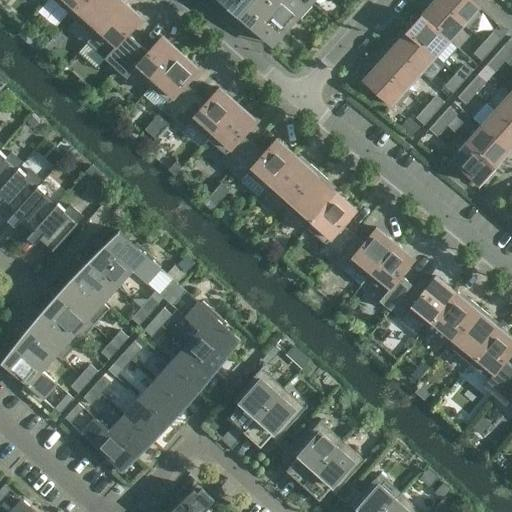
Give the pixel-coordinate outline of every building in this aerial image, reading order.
[(53,0),(72,17),(86,0),(53,0)] [(86,0),(72,17),(93,36),(123,1),(122,0),(86,0)] [(306,0),(220,0),(268,43),(306,0)] [(468,28),(436,0),(435,0),(421,15),(449,41),(464,25),(468,29),(468,28)] [(470,0),(436,0),(468,28),(480,14),(476,11),(479,8),(470,0)] [(116,68),(139,42),(129,33),(142,18),(123,1),(93,36),(87,42),(116,68)] [(449,41),(421,15),(407,31),(435,57),(449,41)] [(492,49),(502,38),(493,30),(483,42),(492,49)] [(435,57),(407,31),(393,47),(421,73),(435,57)] [(149,51),(139,42),(116,68),(127,78),(133,71),(150,87),(181,52),(162,36),(149,51)] [(481,61),(492,49),(483,42),(473,53),(481,61)] [(505,61),(511,52),(511,47),(506,42),(496,53),(505,61)] [(421,73),(393,47),(378,64),(410,93),(411,92),(407,88),(421,73)] [(181,52),(150,87),(167,102),(161,109),(173,120),(196,93),(186,84),(199,69),(181,52)] [(494,72),(505,61),(496,53),(486,65),(494,72)] [(463,82),(473,70),(465,63),(454,74),(463,82)] [(410,93),(378,64),(363,80),(391,105),(394,102),(398,106),(410,93)] [(453,93),(463,82),(454,74),(444,85),(453,93)] [(476,93),(486,82),(478,74),(467,86),(476,93)] [(465,105),(476,93),(467,86),(457,97),(465,105)] [(206,102),(196,93),(173,120),(184,129),(190,123),(208,138),(238,104),(220,87),(206,102)] [(511,96),(509,94),(495,110),(511,125),(511,96)] [(434,114),(444,102),(436,95),(426,106),(434,114)] [(238,104),(208,138),(225,154),(218,160),(230,171),(253,144),(243,136),(257,120),(238,104)] [(424,125),(434,114),(426,106),(415,118),(424,125)] [(447,125),(457,114),(449,106),(439,118),(447,125)] [(511,125),(495,110),(481,126),(509,151),(511,148),(511,125)] [(437,137),(447,125),(439,118),(428,129),(437,137)] [(481,126),(466,142),(495,168),(509,151),(481,126)] [(263,154),(253,144),(230,171),(241,181),(247,174),(265,190),(295,155),(277,139),(263,154)] [(466,142),(447,164),(465,180),(470,175),(480,184),(495,168),(466,142)] [(0,189),(19,168),(23,163),(11,151),(6,156),(0,150),(0,189)] [(308,166),(295,155),(265,190),(286,209),(319,171),(310,164),(308,166)] [(0,189),(0,203),(1,203),(13,214),(39,186),(38,185),(43,180),(30,169),(26,174),(19,168),(0,189)] [(319,171),(286,209),(308,228),(338,193),(326,182),(328,180),(319,171)] [(13,214),(8,219),(15,226),(20,220),(32,231),(33,232),(58,203),(56,205),(44,194),(46,192),(39,186),(13,214)] [(338,193),(308,228),(325,243),(319,250),(331,261),(353,234),(343,225),(357,210),(338,193)] [(33,232),(32,231),(27,237),(35,244),(40,238),(53,250),(83,216),(70,204),(65,209),(58,203),(33,232)] [(364,243),(353,234),(331,261),(343,271),(349,264),(367,278),(396,243),(377,227),(364,243)] [(104,244),(132,269),(131,269),(146,282),(159,266),(161,264),(137,242),(133,246),(128,240),(129,239),(119,230),(104,244)] [(396,243),(367,278),(385,293),(379,300),(390,310),(412,283),(402,274),(415,259),(396,243)] [(132,269),(104,244),(90,260),(89,260),(88,260),(117,286),(131,269),(132,269)] [(117,286),(88,260),(88,261),(89,261),(74,277),(73,276),(73,277),(101,302),(117,286)] [(423,292),(412,283),(390,310),(402,320),(408,313),(426,328),(432,321),(455,292),(436,276),(423,292)] [(101,302),(73,277),(72,277),(73,278),(59,294),(58,293),(57,293),(93,326),(94,325),(87,319),(101,302)] [(180,285),(174,279),(160,295),(166,300),(180,285)] [(186,290),(180,285),(166,300),(172,306),(186,290)] [(468,302),(455,292),(432,321),(447,334),(442,341),(448,345),(480,307),(470,299),(468,302)] [(93,326),(57,293),(57,294),(58,295),(44,311),(43,310),(42,310),(78,343),(93,326)] [(151,296),(141,307),(149,314),(159,304),(151,296)] [(227,323),(214,311),(212,313),(200,303),(186,319),(200,331),(201,331),(229,355),(241,339),(231,330),(229,332),(224,327),(227,323)] [(139,325),(149,314),(141,307),(131,318),(139,325)] [(480,307),(448,345),(470,363),(500,328),(487,318),(489,315),(480,307)] [(171,315),(163,308),(153,319),(161,326),(171,315)] [(78,343),(42,310),(42,311),(43,312),(29,328),(28,328),(63,360),(78,343)] [(152,336),(161,326),(153,319),(144,329),(152,336)] [(63,360),(28,328),(27,329),(28,329),(13,346),(41,370),(55,354),(62,360),(63,360)] [(511,338),(500,328),(470,363),(488,378),(483,386),(494,395),(511,374),(511,364),(506,360),(511,352),(511,338)] [(118,348),(128,338),(120,330),(110,341),(118,348)] [(201,331),(200,331),(186,348),(214,373),(214,372),(229,355),(201,331)] [(109,359),(118,348),(110,341),(101,352),(109,359)] [(141,349),(133,342),(123,352),(131,360),(141,349)] [(41,370),(13,346),(1,361),(11,371),(12,369),(18,374),(15,378),(25,387),(27,385),(41,397),(55,382),(41,370)] [(214,373),(186,348),(171,365),(199,390),(200,390),(199,389),(213,373),(214,373)] [(121,370),(131,360),(123,352),(113,363),(121,370)] [(90,364),(80,375),(88,382),(98,372),(90,364)] [(199,390),(171,365),(155,381),(183,406),(198,390),(199,391),(199,390)] [(233,422),(244,432),(285,386),(284,386),(283,387),(262,369),(264,367),(263,366),(230,403),(231,404),(232,402),(237,407),(228,417),(229,418),(233,413),(237,417),(233,422)] [(511,374),(494,395),(506,405),(511,398),(511,374)] [(78,393),(88,382),(80,375),(70,386),(78,393)] [(110,383),(102,376),(93,386),(101,393),(110,383)] [(183,406),(155,381),(140,398),(168,423),(183,406)] [(91,404),(101,393),(93,386),(83,397),(91,404)] [(285,386),(244,432),(255,442),(259,437),(263,441),(260,445),(261,446),(270,436),(275,440),(273,442),(275,443),(307,406),(306,405),(305,407),(284,388),(285,387),(285,386)] [(67,393),(54,409),(60,414),(73,399),(67,393)] [(168,423),(140,398),(125,415),(153,441),(154,440),(153,440),(168,423)] [(84,408),(78,403),(64,418),(70,423),(84,408)] [(125,415),(110,432),(137,457),(152,441),(153,441),(125,415)] [(110,432),(96,419),(82,435),(97,448),(95,450),(105,459),(109,455),(114,460),(113,462),(123,471),(137,457),(110,432)] [(292,474),(303,484),(344,439),(343,439),(342,440),(321,422),(322,420),(321,419),(289,455),(290,456),(291,455),(296,459),(287,470),(288,471),(292,466),(296,470),(292,474)] [(344,439),(303,484),(314,494),(318,490),(322,494),(318,498),(320,499),(329,489),(334,493),(332,494),(333,495),(366,459),(365,458),(364,460),(343,441),(344,440),(344,439)] [(350,508),(354,511),(384,511),(403,492),(402,491),(394,500),(379,487),(381,485),(379,484),(378,486),(374,482),(376,479),(374,478),(348,508),(349,509),(350,508)] [(194,488),(169,511),(203,511),(214,500),(201,488),(198,492),(194,488)] [(403,492),(384,511),(424,511),(425,511),(424,511),(422,511),(421,511),(402,494),(403,492)] [(35,511),(23,501),(13,511),(35,511)]
